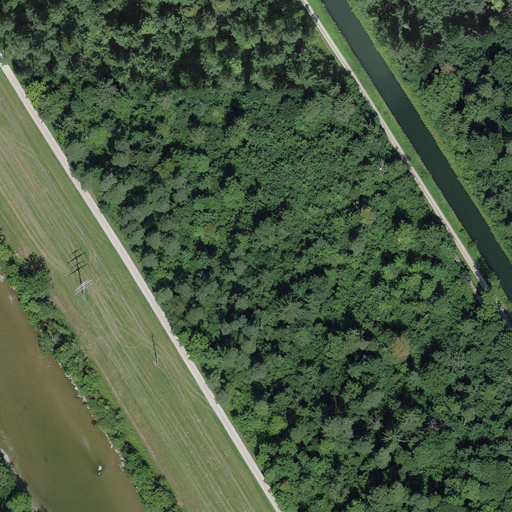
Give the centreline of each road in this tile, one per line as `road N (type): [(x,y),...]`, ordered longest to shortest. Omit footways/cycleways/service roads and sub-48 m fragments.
road 1 (track): [(0,52),(284,511)]
road 2 (track): [(305,0),(511,328)]
